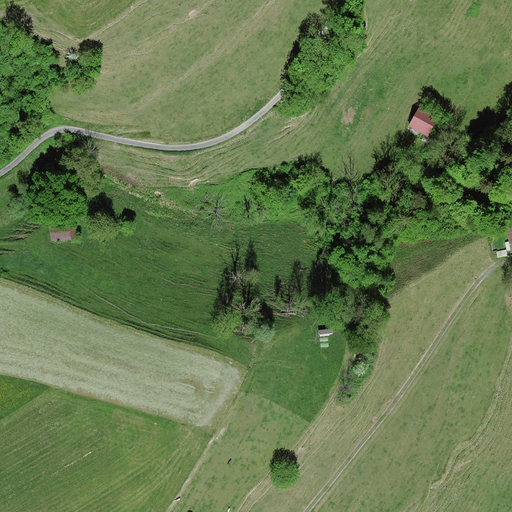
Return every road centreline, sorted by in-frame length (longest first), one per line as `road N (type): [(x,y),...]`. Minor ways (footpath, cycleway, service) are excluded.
road 1 (unclassified): [(0,175),(55,129),(171,148),(232,133),(285,90),(345,0)]
road 2 (track): [(306,511),(476,284),(494,265),(511,262)]
